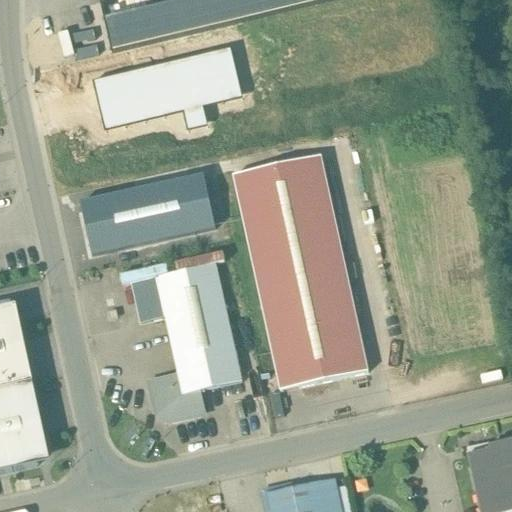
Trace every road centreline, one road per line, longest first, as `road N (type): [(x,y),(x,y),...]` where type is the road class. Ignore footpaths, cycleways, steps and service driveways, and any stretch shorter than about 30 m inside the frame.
road 1 (residential): [(12,0),(23,94),(101,482)]
road 2 (unclassified): [(101,482),(511,398)]
